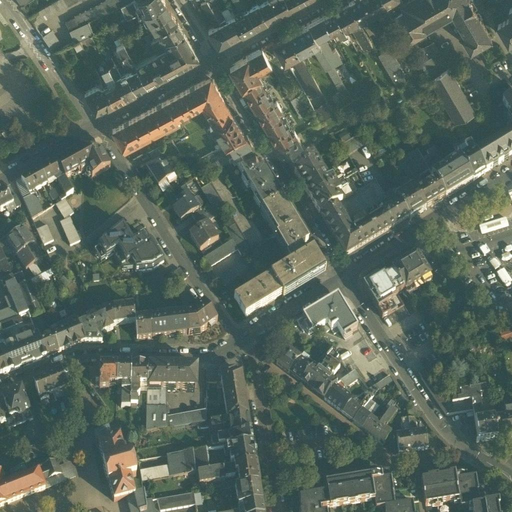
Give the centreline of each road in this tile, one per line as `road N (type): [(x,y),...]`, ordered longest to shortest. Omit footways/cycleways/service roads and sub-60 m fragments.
road 1 (residential): [(340,278),(440,426),(511,480)]
road 2 (residential): [(102,126),(240,338)]
road 3 (residential): [(240,338),(212,356),(81,355),(0,385)]
road 4 (residential): [(216,64),(340,278)]
road 5 (residential): [(511,172),(340,278)]
road 6 (residential): [(396,462),(251,351)]
road 7 (residential): [(251,351),(277,511)]
road 8 (residential): [(3,0),(88,133)]
road 9 (residential): [(216,64),(333,0)]
road 10 (residential): [(102,126),(216,64)]
